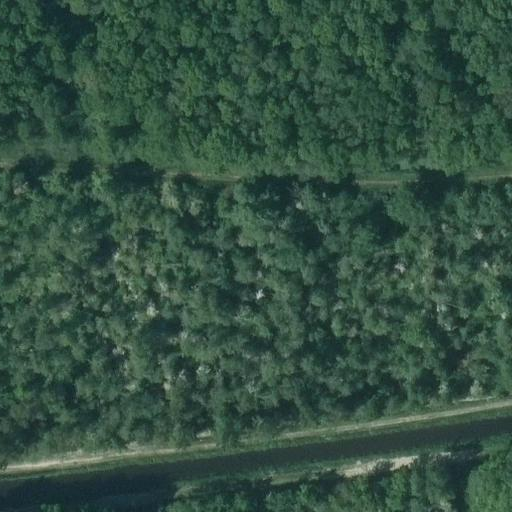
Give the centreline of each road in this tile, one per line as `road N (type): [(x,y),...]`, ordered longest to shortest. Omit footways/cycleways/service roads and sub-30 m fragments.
road 1 (track): [(0,467),(511,400)]
road 2 (track): [(511,177),(416,185),(0,165)]
road 3 (track): [(511,445),(39,511)]
road 4 (track): [(0,126),(66,120),(59,0)]
